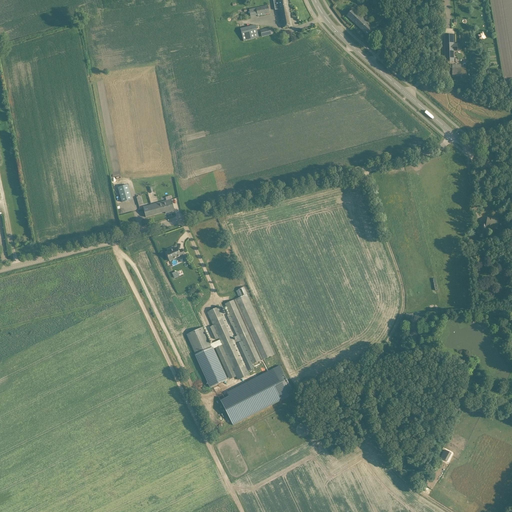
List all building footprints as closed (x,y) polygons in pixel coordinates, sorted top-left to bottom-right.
[(276,10),(278,17),(281,17),(280,14),(284,13),(284,12),(289,11),(286,0),(277,0),(278,0),(273,1),(275,10),(276,10)] [(268,6),(256,8),(249,9),(251,17),(257,16),(269,14),(268,6)] [(360,16),(357,13),(353,10),(347,16),(367,35),(375,27),(368,20),(367,22),(363,18),(365,17),(362,14),(360,16)] [(281,17),(278,17),(278,20),(281,19),(282,22),(283,28),(292,27),(289,11),(284,12),(284,13),(280,14),(281,17)] [(244,41),(259,38),(256,25),(241,29),(244,41)] [(273,34),(271,28),(261,31),(262,37),(273,34)] [(445,58),(453,58),(453,34),(445,35),(445,58)] [(463,65),(457,65),(452,65),(452,75),(466,75),(466,67),(463,67),(463,65)] [(127,185),(118,187),(118,190),(122,202),(131,199),(128,187),(127,185)] [(175,211),(171,200),(143,207),(146,217),(165,212),(165,214),(175,211)] [(478,229),(477,233),(480,234),(479,237),(483,238),(484,235),(485,235),(486,227),(492,228),(497,229),(498,219),(487,218),(486,225),(481,224),(481,230),(478,229)] [(166,253),(170,261),(178,257),(179,258),(185,255),(182,249),(179,251),(177,248),(166,253)] [(274,355),(244,287),(238,290),(241,297),(245,295),(247,300),(272,356),(274,355)] [(233,338),(221,312),(219,307),(207,312),(213,326),(210,327),(216,340),(219,339),(219,340),(210,344),(208,338),(203,327),(186,335),(195,355),(210,388),(227,381),(213,349),(215,348),(229,379),(236,377),(238,380),(250,375),(248,371),(254,368),(252,365),(272,356),(245,295),(241,297),(225,304),(229,314),(227,315),(232,326),(237,336),(233,338)] [(228,396),(220,400),(233,425),(294,394),(280,366),(226,392),(228,396)] [(291,414),(295,419),(299,415),(296,410),(291,414)]
